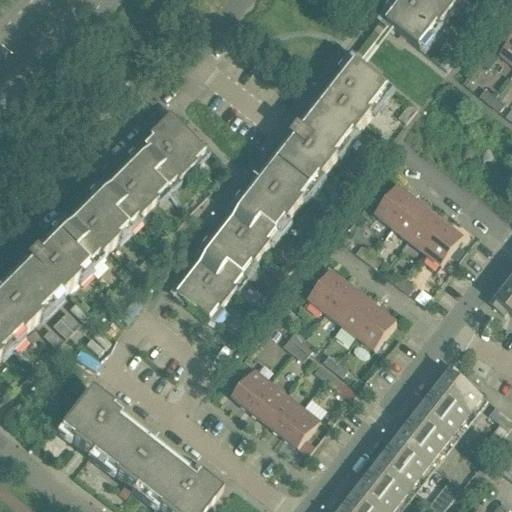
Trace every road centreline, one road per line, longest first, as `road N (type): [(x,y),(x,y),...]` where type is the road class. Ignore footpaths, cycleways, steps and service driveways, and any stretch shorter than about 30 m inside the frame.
road 1 (residential): [(0,247),(240,0)]
road 2 (residential): [(292,511),(106,367)]
road 3 (residential): [(308,511),(447,330)]
road 4 (secondary): [(0,106),(105,0)]
road 5 (residential): [(511,239),(400,151)]
